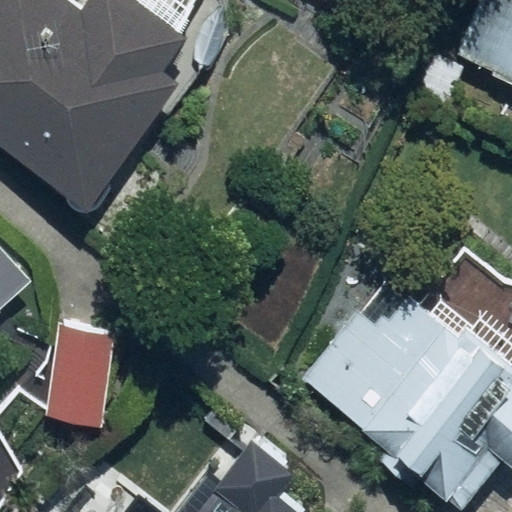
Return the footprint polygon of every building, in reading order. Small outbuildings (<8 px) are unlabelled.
[(0,0),(0,125),(91,191),(194,49),(170,32),(193,0),(0,0)] [(511,0),(478,0),(462,43),(511,61),(511,0)] [(0,372),(4,369),(0,364),(0,288),(31,259),(0,226),(0,372)] [(511,276),(468,242),(427,294),(390,265),(308,370),(463,492),(506,438),(511,442),(511,276)] [(319,511),(281,480),(298,459),(251,419),(172,511),(319,511)] [(0,510),(30,463),(0,430),(0,510)]
